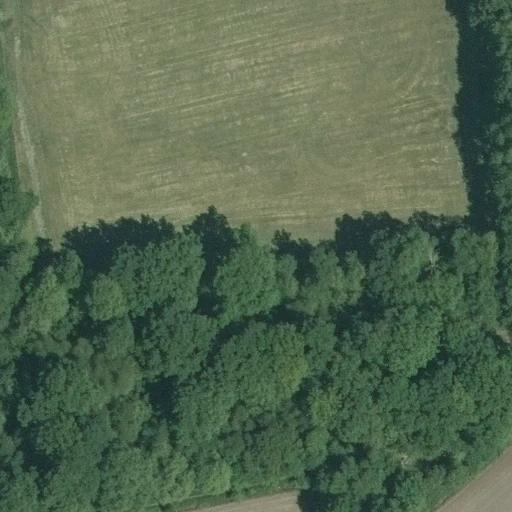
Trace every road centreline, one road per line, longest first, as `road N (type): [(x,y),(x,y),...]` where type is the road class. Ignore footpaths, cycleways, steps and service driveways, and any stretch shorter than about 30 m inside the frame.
road 1 (track): [(128,511),(388,459),(410,474)]
road 2 (track): [(511,390),(410,474)]
